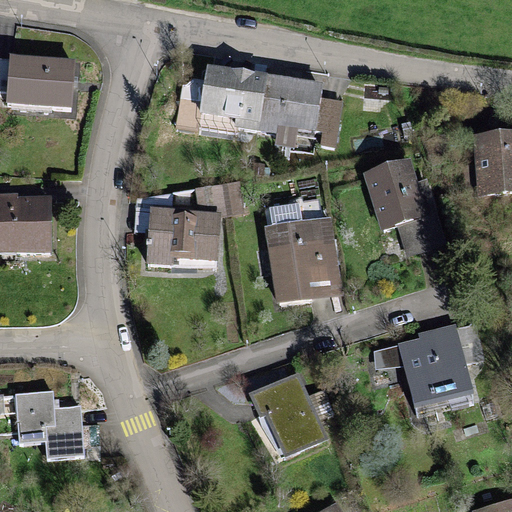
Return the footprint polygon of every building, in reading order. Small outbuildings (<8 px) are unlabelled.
[(82,61),(17,59),(16,108),(81,109),(82,61)] [(267,137),(278,79),(218,67),(208,117),(240,123),(238,131),(267,137)] [(278,79),(267,137),(283,140),(285,131),(320,138),(318,147),(337,150),(346,105),(327,101),(329,89),(278,79)] [(511,198),(511,137),(480,140),(484,200),(511,198)] [(434,218),(418,163),(367,178),(383,233),(434,218)] [(21,196),(0,195),(0,255),(59,255),(58,198),(21,198),(21,196)] [(225,215),(155,212),(153,269),(223,272),(225,215)] [(337,221),(268,231),(279,307),(348,297),(337,221)] [(481,398),(462,327),(430,336),(432,341),(391,352),(396,369),(410,365),(423,413),(481,398)] [(332,443),(303,376),(254,397),(265,423),(273,419),(291,460),(332,443)] [(60,412),(59,394),(21,396),(23,446),(50,445),(51,461),(89,459),(87,411),(60,412)] [(511,511),(511,502),(483,511),(511,511)]
